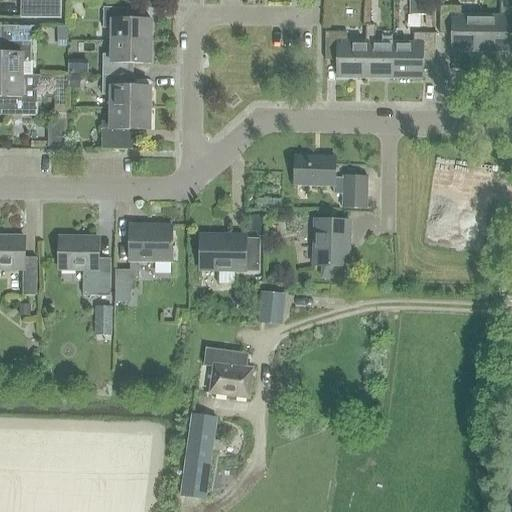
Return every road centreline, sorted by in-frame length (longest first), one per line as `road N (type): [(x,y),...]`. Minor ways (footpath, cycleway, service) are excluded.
road 1 (residential): [(192,178),(260,120),(511,124)]
road 2 (residential): [(192,178),(192,34),(202,17),(308,17)]
road 3 (residential): [(192,178),(178,190),(0,188)]
